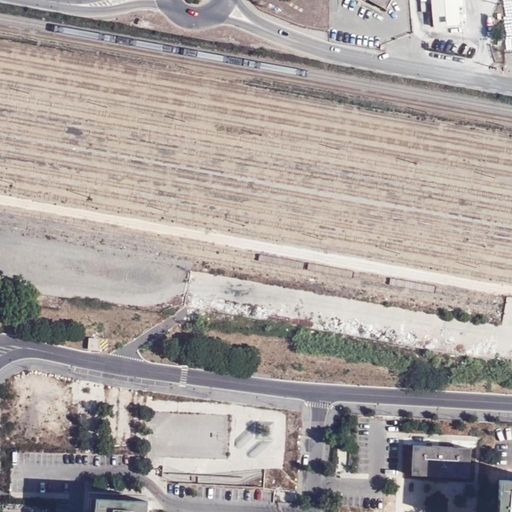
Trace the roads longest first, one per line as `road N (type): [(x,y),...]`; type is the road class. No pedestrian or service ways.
road 1 (residential): [(0,353),(25,348),(320,391)]
road 2 (tertiary): [(279,36),(355,60),(511,87)]
road 3 (residential): [(320,391),(511,403)]
road 4 (residential): [(312,511),(320,391)]
